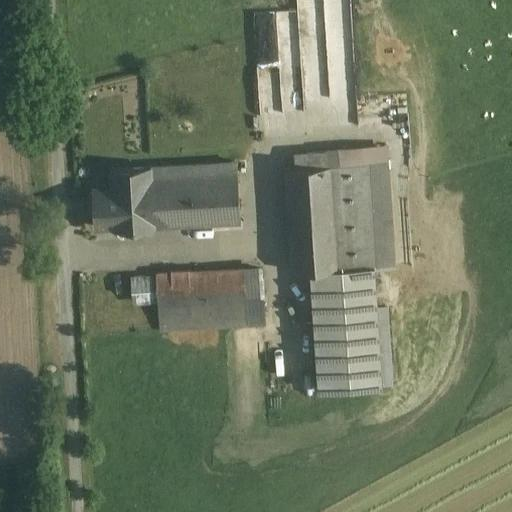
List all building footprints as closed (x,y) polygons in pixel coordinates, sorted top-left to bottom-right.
[(367,161),(332,164),(339,267),(374,265),(367,161)] [(152,167),(150,167),(154,225),(240,220),(236,162),(152,167)] [(332,164),(285,167),(292,271),(310,270),(339,267),(332,164)] [(150,166),(111,168),(113,195),(95,196),(97,226),(115,225),(115,228),(154,226),(154,225),(150,167),(150,166)] [(339,267),(310,270),(318,389),(382,385),(374,265),(339,267)] [(243,267),(188,271),(188,269),(172,270),(172,271),(155,272),(157,300),(159,331),(247,325),(244,269),(243,267)] [(261,268),(244,269),(247,325),(264,324),(262,293),(263,292),(261,268)] [(155,275),(132,277),(134,301),(157,300),(155,275)]
